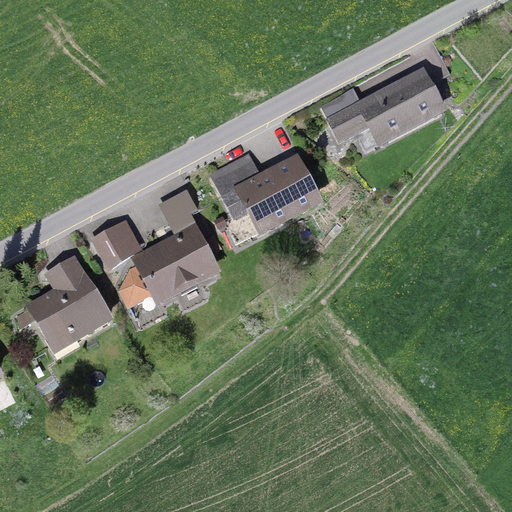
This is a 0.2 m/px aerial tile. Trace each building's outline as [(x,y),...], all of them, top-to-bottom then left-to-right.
[(428,78),(447,69),(436,48),(417,58),(428,78)] [(359,139),(365,151),(441,113),(421,75),(357,109),(349,93),(322,107),(339,140),(348,136),(351,143),(359,139)] [(251,213),(261,232),(316,204),(295,163),(260,182),(252,165),(216,183),(235,221),(251,213)] [(161,206),(171,226),(197,213),(187,193),(161,206)] [(97,240),(113,269),(144,253),(128,223),(97,240)] [(149,281),(159,302),(213,274),(211,269),(212,263),(207,262),(192,234),(138,261),(141,267),(132,271),(123,288),(126,293),(149,281)] [(57,272),(67,288),(17,318),(20,331),(37,321),(53,348),(73,336),(76,342),(109,322),(73,262),(57,272)]
